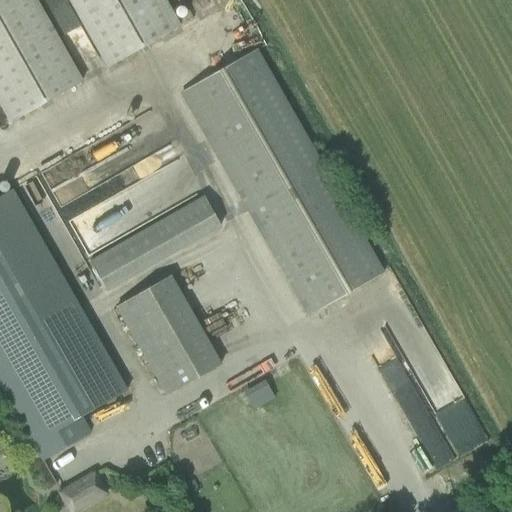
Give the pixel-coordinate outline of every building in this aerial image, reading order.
[(0,0),(0,107),(8,122),(82,79),(36,0),(0,0)] [(69,0),(107,65),(179,25),(165,0),(69,0)] [(180,93),(307,316),(382,273),(254,48),(180,93)] [(144,108),(39,178),(76,232),(79,230),(82,233),(92,227),(104,245),(133,226),(120,206),(133,197),(130,194),(143,185),(138,177),(130,183),(124,173),(168,143),(144,108)] [(0,197),(0,388),(32,444),(42,462),(89,435),(79,418),(126,391),(12,191),(0,197)] [(98,290),(220,230),(203,197),(82,256),(98,290)] [(174,277),(119,307),(165,391),(220,362),(174,277)] [(429,470),(483,445),(442,356),(421,366),(419,361),(403,368),(404,370),(386,379),(429,470)] [(249,409),(271,399),(265,384),(242,395),(249,409)] [(104,494),(93,475),(60,494),(66,504),(75,499),(80,508),(104,494)]
